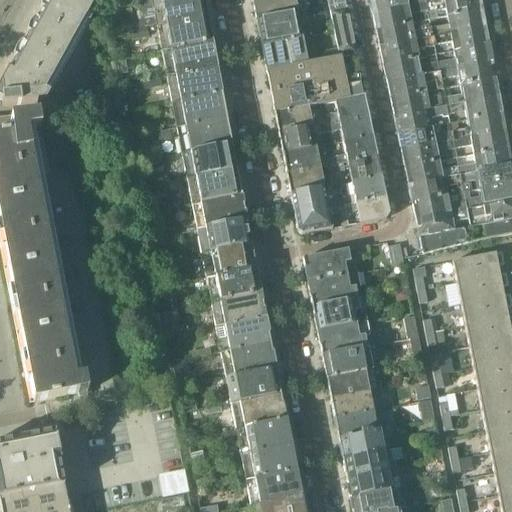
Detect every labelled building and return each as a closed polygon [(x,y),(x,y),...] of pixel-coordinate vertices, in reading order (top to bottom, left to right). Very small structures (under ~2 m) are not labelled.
[(1,108),(36,104),(44,103),(89,23),(85,21),(92,7),(83,2),(83,0),(46,0),(0,83),(0,101),(1,102),(1,108)] [(202,0),(154,0),(150,1),(155,27),(205,17),(202,0)] [(302,0),(249,0),(254,22),(305,12),(302,0)] [(367,0),(370,14),(424,3),(423,0),(367,0)] [(481,10),(478,0),(439,0),(424,3),(425,13),(426,20),(436,19),(434,13),(445,11),(446,17),(481,10)] [(425,13),(424,3),(370,14),(374,31),(410,24),(409,16),(419,14),(421,21),(426,20),(425,13)] [(353,54),(343,4),(327,7),(337,58),(353,54)] [(436,19),(426,20),(427,27),(431,37),(484,27),(481,10),(446,17),(447,27),(436,29),(435,21),(436,21),(436,19)] [(309,37),(305,12),(254,22),(259,48),(309,37)] [(210,43),(205,17),(155,27),(160,53),(210,43)] [(410,24),(374,31),(378,48),(431,37),(427,27),(412,33),(410,24)] [(487,45),(484,27),(431,37),(433,47),(434,55),(487,45)] [(146,29),(131,32),(127,33),(129,41),(148,38),(146,29)] [(314,62),(309,37),(259,48),(264,73),(265,73),(314,62)] [(433,47),(431,37),(378,48),(381,65),(417,58),(416,51),(433,47)] [(215,68),(210,43),(160,53),(165,78),(215,68)] [(487,45),(434,55),(436,64),(438,72),(490,62),(487,45)] [(337,58),(314,62),(265,73),(272,115),(273,115),(306,109),(332,103),(362,97),(353,54),(337,58)] [(417,58),(381,65),(385,83),(432,73),(438,72),(436,64),(419,67),(417,58)] [(123,60),(114,62),(116,74),(126,72),(123,60)] [(490,62),(438,72),(440,82),(456,79),(458,86),(494,80),(490,62)] [(220,95),(215,68),(165,78),(170,104),(220,95)] [(432,73),(385,83),(388,100),(425,93),(423,84),(433,82),(435,92),(442,90),(440,82),(438,72),(432,73)] [(159,88),(158,79),(137,83),(139,92),(159,88)] [(460,96),(444,99),(444,106),(497,97),(494,80),(458,86),(460,96)] [(425,93),(388,100),(392,117),(444,106),(444,99),(443,95),(435,96),(436,98),(427,100),(425,93)] [(225,120),(220,95),(170,104),(175,129),(225,120)] [(365,108),(362,97),(332,103),(335,114),(323,116),(325,125),(367,116),(365,108)] [(497,97),(444,106),(448,124),(449,124),(453,123),(452,115),(464,113),(465,121),(500,114),(497,97)] [(448,124),(444,106),(392,117),(396,134),(432,127),(430,120),(441,118),(442,125),(448,124)] [(310,128),(306,109),(273,115),(277,134),(310,128)] [(467,130),(450,134),(451,141),(503,132),(502,125),(500,114),(465,121),(467,130)] [(15,116),(0,117),(0,234),(33,403),(87,392),(84,378),(74,379),(34,176),(43,175),(41,153),(37,116),(15,118),(15,116)] [(325,125),(323,116),(315,118),(317,127),(325,125)] [(371,137),(367,116),(325,125),(325,126),(327,134),(339,132),(341,143),(371,137)] [(230,145),(225,120),(175,129),(180,155),(230,145)] [(327,134),(325,126),(325,125),(317,127),(319,135),(327,134)] [(142,137),(140,127),(128,129),(130,139),(142,137)] [(433,136),(432,127),(396,134),(399,152),(451,141),(450,134),(444,134),(433,136)] [(314,148),(310,128),(277,134),(281,155),(314,148)] [(168,131),(151,134),(153,144),(170,141),(168,131)] [(503,132),(451,141),(454,151),(469,147),(471,156),(507,149),(503,132)] [(371,137),(341,143),(343,156),(345,164),(375,157),(371,137)] [(454,151),(451,141),(399,152),(403,169),(438,162),(437,154),(444,152),(446,161),(455,159),(454,151)] [(230,145),(180,155),(185,180),(235,171),(230,145)] [(334,166),(332,158),(330,146),(322,148),(326,167),(334,166)] [(314,148),(281,155),(285,176),(319,169),(314,148)] [(507,149),(471,156),(472,163),(473,163),(456,167),(458,176),(510,166),(507,149)] [(345,164),(343,156),(332,158),(334,166),(342,164),(345,164)] [(375,157),(345,164),(349,184),(380,178),(375,157)] [(438,162),(403,169),(406,187),(458,176),(456,167),(440,171),(438,162)] [(344,173),(342,164),(334,166),(336,174),(344,173)] [(336,174),(334,166),(326,167),(328,176),(336,174)] [(511,183),(511,177),(510,166),(458,176),(460,185),(476,181),(478,190),(511,183)] [(319,169),(285,176),(289,196),(323,189),(319,169)] [(235,171),(185,180),(190,206),(240,196),(235,171)] [(154,187),(152,175),(137,178),(139,190),(154,187)] [(458,176),(406,187),(410,204),(446,196),(445,189),(460,186),(460,185),(458,176)] [(384,198),(380,178),(349,184),(352,196),(345,198),(345,200),(341,201),(342,207),(384,198)] [(180,192),(178,183),(169,185),(170,194),(180,192)] [(511,183),(478,190),(479,200),(465,203),(464,193),(462,194),(465,210),(511,201),(511,183)] [(323,189),(289,196),(293,217),(327,210),(323,189)] [(448,206),(446,196),(410,204),(414,221),(465,210),(462,194),(457,195),(459,204),(448,206)] [(240,196),(190,206),(195,230),(245,221),(240,196)] [(387,215),(385,207),(386,207),(384,198),(342,207),(346,227),(352,226),(348,209),(355,208),(358,225),(383,221),(387,215)] [(511,201),(465,210),(466,221),(468,230),(483,227),(482,226),(484,225),(511,219),(511,201)] [(330,230),(328,217),(338,215),(341,228),(346,227),(342,207),(331,209),(327,210),(293,217),(296,232),(300,236),(314,233),(330,230)] [(466,221),(465,210),(414,221),(417,239),(453,231),(452,223),(466,221)] [(511,219),(484,225),(482,226),(483,227),(485,239),(511,233),(511,219)] [(245,221),(195,230),(200,255),(250,245),(245,221)] [(164,238),(161,224),(147,226),(150,240),(164,238)] [(463,229),(453,231),(417,239),(421,255),(426,254),(466,243),(463,229)] [(165,246),(164,238),(150,240),(151,248),(165,246)] [(250,245),(200,255),(204,279),(254,270),(250,245)] [(151,248),(148,249),(150,261),(167,258),(164,246),(151,248)] [(398,246),(386,248),(390,268),(402,266),(398,246)] [(349,263),(347,252),(347,251),(302,260),(307,286),(356,275),(354,262),(349,263)] [(502,266),(500,255),(494,257),(494,255),(451,263),(455,284),(498,276),(496,267),(502,266)] [(421,279),(425,278),(423,269),(412,272),(415,289),(423,287),(421,279)] [(259,294),(254,270),(204,279),(209,304),(259,294)] [(356,275),(307,286),(312,310),(357,301),(354,289),(359,288),(356,275)] [(502,297),(500,289),(506,287),(504,277),(498,278),(498,276),(455,284),(459,306),(502,297)] [(389,281),(391,292),(407,289),(405,279),(389,281)] [(426,304),(423,287),(415,289),(418,306),(426,304)] [(409,301),(407,290),(394,293),(396,304),(409,301)] [(264,319),(259,294),(209,304),(214,329),(264,319)] [(506,318),(504,310),(510,309),(508,298),(502,299),(502,297),(459,306),(464,327),(506,319),(506,318)] [(364,300),(357,301),(312,310),(316,334),(365,325),(363,311),(362,311),(361,308),(370,307),(368,299),(364,300)] [(175,311),(162,313),(160,313),(161,322),(176,320),(175,311)] [(416,339),(412,318),(401,320),(406,341),(407,341),(416,339)] [(264,319),(214,329),(219,354),(269,344),(264,319)] [(510,340),(509,331),(511,330),(511,319),(506,320),(506,319),(464,327),(468,348),(510,340)] [(432,334),(430,321),(422,323),(424,336),(432,334)] [(368,336),(365,325),(316,334),(321,358),(366,349),(363,337),(368,336)] [(435,347),(432,334),(424,336),(427,348),(435,347)] [(416,339),(407,341),(412,363),(421,361),(416,339)] [(511,341),(510,340),(468,348),(472,369),(511,361),(511,341)] [(269,344),(219,354),(224,380),(274,370),(269,344)] [(366,349),(321,358),(325,380),(372,371),(369,348),(366,349)] [(208,349),(195,351),(196,359),(209,356),(208,349)] [(189,370),(187,359),(172,362),(174,373),(189,370)] [(511,361),(472,369),(476,391),(511,383),(511,361)] [(441,376),(438,364),(430,365),(433,378),(441,376)] [(279,395),(274,370),(224,380),(229,405),(279,395)] [(372,371),(325,380),(329,401),(380,390),(378,382),(374,383),(372,371)] [(411,375),(413,384),(425,381),(423,373),(411,375)] [(443,389),(441,376),(433,378),(435,391),(443,389)] [(511,383),(476,391),(480,412),(511,405),(511,383)] [(426,388),(414,391),(416,402),(428,400),(429,400),(427,388),(426,388)] [(381,399),(380,390),(329,401),(333,421),(380,412),(377,400),(381,399)] [(279,395),(229,405),(234,430),(284,421),(279,395)] [(433,421),(429,402),(417,404),(421,423),(433,421)] [(447,405),(439,407),(441,419),(449,418),(447,405)] [(511,405),(480,412),(484,433),(511,427),(511,405)] [(219,407),(206,410),(207,416),(221,414),(219,407)] [(383,423),(380,412),(333,421),(337,441),(388,431),(386,422),(383,423)] [(146,413),(107,420),(108,422),(109,429),(139,423),(144,452),(153,450),(152,448),(146,413)] [(452,431),(449,418),(441,419),(444,432),(452,431)] [(289,446),(284,421),(234,430),(239,456),(289,446)] [(436,438),(434,427),(426,429),(428,440),(436,438)] [(511,427),(484,433),(488,454),(511,449),(511,427)] [(400,428),(388,431),(337,441),(341,461),(389,451),(400,449),(397,437),(401,436),(400,428)] [(428,444),(432,463),(441,461),(438,442),(428,444)] [(294,472),(289,446),(239,456),(244,482),(294,472)] [(455,448),(447,449),(449,462),(457,460),(455,448)] [(389,451),(341,461),(344,481),(396,471),(395,462),(402,460),(400,449),(389,451)] [(511,449),(488,454),(493,475),(511,471),(511,449)] [(460,473),(457,460),(449,462),(452,475),(460,473)] [(48,466),(0,475),(0,511),(54,511),(55,510),(55,509),(52,490),(53,490),(48,466)] [(396,471),(344,481),(348,500),(396,491),(393,479),(398,478),(396,471)] [(511,471),(493,475),(497,497),(511,493),(511,471)] [(299,498),(294,472),(244,482),(249,507),(299,498)] [(183,474),(159,478),(162,498),(186,493),(183,474)] [(451,503),(445,474),(437,476),(443,505),(451,503)] [(198,490),(211,488),(209,479),(197,482),(198,490)] [(463,490),(455,492),(458,504),(466,503),(463,490)] [(398,503),(396,491),(348,500),(350,511),(396,511),(403,511),(403,503),(398,503)] [(511,511),(511,493),(497,497),(499,511),(511,511)] [(301,511),(299,498),(249,507),(249,511),(301,511)] [(467,511),(466,503),(458,504),(459,511),(467,511)]
